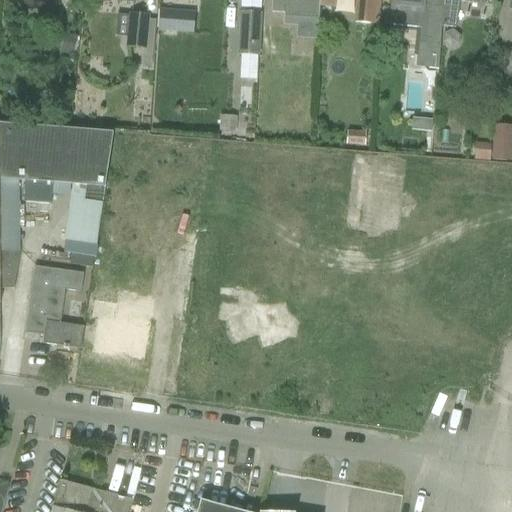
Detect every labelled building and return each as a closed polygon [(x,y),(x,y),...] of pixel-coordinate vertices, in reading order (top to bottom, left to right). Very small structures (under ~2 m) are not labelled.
[(285,18),(318,20),(319,0),(270,0),(270,14),(285,14),(285,18)] [(356,0),(354,24),(377,27),(380,0),(356,0)] [(391,14),(390,26),(419,29),(418,43),(415,67),(438,70),(440,44),(441,26),(442,13),(442,9),(429,8),(429,7),(424,6),(424,0),(392,0),(391,6),(391,14)] [(441,26),(454,29),(458,2),(486,7),(487,0),(442,0),(442,9),(441,26)] [(159,10),(157,31),(175,32),(177,12),(159,10)] [(237,56),(257,57),(260,14),(240,13),(237,56)] [(129,49),(144,50),(145,48),(153,49),(156,21),(146,20),(147,18),(131,17),(129,49)] [(443,34),(442,44),(450,50),(459,47),(461,37),(453,30),(443,34)] [(65,34),(60,58),(72,61),(78,37),(65,34)] [(219,117),(218,133),(235,134),(236,118),(219,117)] [(410,118),(409,130),(430,132),(431,120),(410,118)] [(0,249),(21,253),(19,183),(72,186),(83,187),(82,202),(101,205),(102,205),(113,134),(0,124),(0,249)] [(491,148),(507,149),(509,127),(493,126),(491,148)] [(347,145),(365,147),(366,134),(348,132),(347,145)] [(475,161),(489,163),(491,146),(476,145),(475,161)] [(95,247),(101,205),(82,202),(83,187),(72,186),(64,242),(95,247)] [(163,206),(161,229),(198,232),(200,210),(163,206)] [(317,218),(315,241),(351,246),(354,223),(317,218)] [(259,226),(258,234),(270,235),(271,227),(259,226)] [(240,228),(240,236),(251,237),(252,229),(240,228)] [(161,229),(159,248),(196,251),(198,232),(161,229)] [(258,234),(257,242),(269,243),(270,235),(258,234)] [(240,236),(239,244),(251,245),(251,237),(240,236)] [(411,238),(408,261),(445,265),(448,243),(411,238)] [(315,241),(312,262),(349,267),(351,246),(315,241)] [(159,248),(157,267),(194,270),(196,251),(159,248)] [(0,249),(0,291),(14,290),(21,253),(0,249)] [(82,257),(80,267),(91,269),(93,259),(82,257)] [(408,261),(406,282),(443,287),(445,265),(408,261)] [(312,262),(309,284),(346,289),(349,267),(312,262)] [(486,262),(485,270),(497,271),(498,263),(486,262)] [(235,266),(235,274),(246,275),(247,267),(235,266)] [(157,267),(155,290),(192,293),(194,270),(157,267)] [(511,267),(504,267),(503,275),(511,275),(511,267)] [(63,272),(34,268),(25,331),(44,333),(42,345),(52,346),(80,350),(83,328),(59,325),(64,291),(80,294),(83,275),(63,272)] [(253,269),(252,276),(264,278),(265,270),(253,269)] [(485,270),(485,277),(496,279),(497,271),(485,270)] [(235,274),(234,282),(246,283),(246,275),(235,274)] [(252,276),(251,284),(263,286),(264,278),(252,276)] [(406,282),(404,304),(440,308),(443,287),(406,282)] [(309,284),(306,306),(343,311),(346,289),(309,284)] [(168,295),(167,303),(179,305),(180,297),(168,295)] [(187,298),(186,306),(198,307),(199,299),(187,298)] [(199,299),(198,307),(210,309),(211,301),(199,299)] [(92,300),(89,321),(97,322),(92,353),(116,356),(128,358),(144,360),(150,321),(129,318),(128,323),(118,321),(120,304),(92,300)] [(227,302),(226,310),(238,311),(239,304),(227,302)] [(511,302),(502,302),(501,310),(511,310),(511,302)] [(239,304),(238,311),(249,313),(250,305),(239,304)] [(404,304),(401,326),(438,330),(440,308),(404,304)] [(484,305),(483,313),(495,314),(496,306),(484,305)] [(266,307),(265,315),(276,316),(277,309),(266,307)] [(277,309),(276,316),(288,318),(289,310),(277,309)] [(511,310),(501,310),(501,318),(511,318),(511,310)] [(304,311),(303,319),(315,321),(316,313),(304,311)] [(316,313),(315,321),(327,322),(328,314),(316,313)] [(483,313),(482,321),(494,322),(495,314),(483,313)] [(154,321),(149,358),(172,360),(177,324),(154,321)] [(177,324),(172,360),(191,362),(196,326),(177,324)] [(196,326),(191,362),(210,365),(215,328),(196,326)] [(215,328),(210,365),(230,367),(234,334),(235,331),(215,328)] [(230,367),(230,371),(250,374),(255,337),(234,334),(230,367)] [(417,336),(416,344),(428,345),(429,338),(417,336)] [(255,337),(250,374),(269,376),(274,339),(255,337)] [(429,338),(428,345),(440,347),(441,339),(429,338)] [(274,339),(269,376),(288,379),(293,342),(274,339)] [(455,339),(454,347),(466,348),(467,340),(455,339)] [(475,339),(474,347),(486,349),(487,341),(475,339)] [(487,341),(486,349),(498,350),(499,342),(487,341)] [(293,342),(288,379),(307,381),(312,344),(293,342)] [(312,344),(307,381),(329,384),(334,347),(312,344)] [(403,360),(397,397),(419,400),(425,363),(403,360)] [(425,363),(419,400),(438,403),(444,366),(425,363)] [(444,366),(438,403),(457,406),(463,369),(444,366)] [(463,369),(457,406),(478,409),(478,406),(483,372),(463,369)] [(483,372),(478,406),(498,408),(504,372),(483,369),(483,372)] [(511,372),(504,372),(498,408),(511,410),(511,372)] [(128,511),(132,502),(60,482),(51,511),(128,511)] [(197,511),(236,511),(208,504),(200,502),(197,511)]
